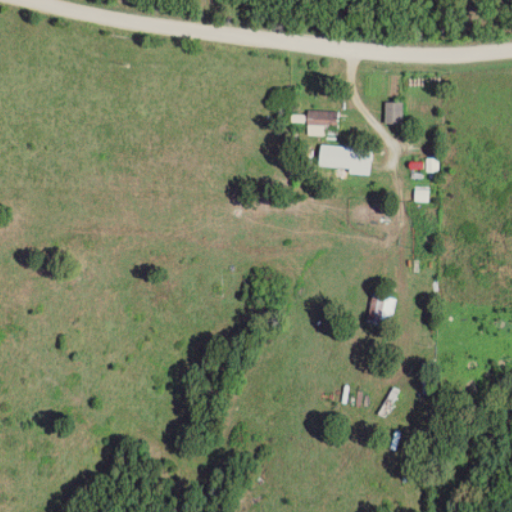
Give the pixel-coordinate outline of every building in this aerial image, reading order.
[(406,103),(388,103),(388,125),(406,125),(406,103)] [(343,111),(312,111),(312,129),(343,129),(343,111)] [(325,157),(358,157),(358,147),(325,147),(325,157)] [(372,173),(373,161),(359,160),(359,172),(372,173)] [(418,202),(430,202),(430,191),(418,191),(418,202)] [(389,297),(376,294),(370,320),(384,323),(389,297)]
